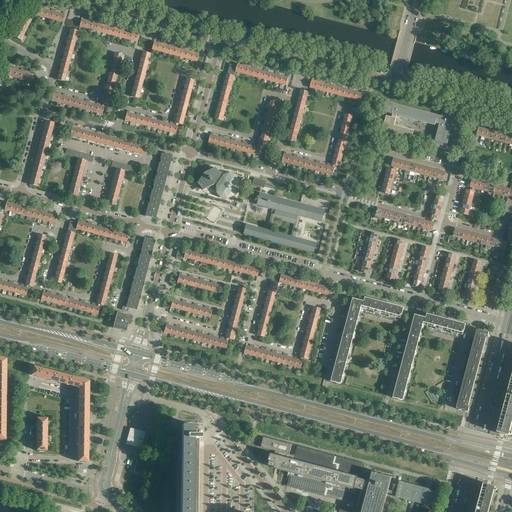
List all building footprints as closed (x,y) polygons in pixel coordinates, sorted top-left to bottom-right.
[(45,18),(48,8),(43,7),(43,9),(42,9),(40,17),(45,18)] [(57,21),(59,11),(55,10),(54,12),(53,12),(51,20),(57,21)] [(29,25),(32,20),(25,16),(22,15),(20,19),(22,20),(22,21),(29,25)] [(91,30),(93,20),(89,19),(88,21),(87,21),(85,28),(91,30)] [(26,30),(29,25),(22,21),(21,22),(19,21),(17,25),(26,30)] [(102,33),(105,23),(100,22),(99,24),(98,24),(96,31),(102,33)] [(24,35),(26,30),(17,25),(15,30),(17,31),(17,32),(24,35)] [(113,36),(116,26),(111,25),(111,27),(110,27),(108,34),(113,36)] [(124,39),(127,29),(122,27),(122,30),(121,30),(119,37),(124,39)] [(77,37),(78,31),(70,29),(68,28),(67,33),(69,34),(69,35),(77,37)] [(136,42),(138,34),(138,32),(134,30),(133,33),(132,33),(130,40),(136,42)] [(21,41),(24,35),(17,32),(16,33),(14,31),(12,36),(14,37),(21,41)] [(74,48),(75,42),(65,40),(64,44),(66,45),(66,46),(74,48)] [(163,53),(166,43),(161,41),(161,44),(160,43),(157,51),(163,53)] [(174,56),(177,46),(172,44),(172,47),(171,46),(169,54),(174,56)] [(185,59),(188,48),(184,47),(183,50),(182,49),(180,57),(185,59)] [(197,62),(199,54),(200,51),(195,50),(194,53),(193,52),(191,60),(197,62)] [(71,59),(72,53),(62,51),(61,55),(63,56),(63,57),(71,59)] [(121,61),(123,55),(115,53),(112,52),(111,57),(113,58),(113,59),(121,61)] [(148,65),(149,59),(139,57),(138,61),(140,62),(140,63),(148,65)] [(68,70),(69,65),(59,62),(58,67),(60,67),(60,68),(68,70)] [(118,72),(119,66),(109,64),(108,68),(110,69),(110,70),(118,72)] [(235,76),(236,72),(237,66),(235,66),(235,65),(230,64),(227,74),(235,76)] [(247,75),(250,65),(245,64),(245,66),(244,66),(242,73),(247,75)] [(15,78),(17,68),(13,66),(12,69),(11,68),(9,76),(15,78)] [(258,78),(261,68),(256,67),(256,69),(255,69),(253,76),(258,78)] [(145,76),(146,71),(136,68),(135,72),(137,73),(137,74),(145,76)] [(26,81),(29,71),(24,69),(23,72),(22,71),(20,79),(26,81)] [(270,81),(272,71),(268,70),(267,72),(266,72),(264,79),(270,81)] [(32,82),(33,76),(35,77),(35,75),(34,75),(34,74),(33,74),(33,72),(29,71),(26,81),(32,82)] [(65,82),(66,76),(56,73),(55,78),(57,78),(57,80),(65,82)] [(281,84),(284,74),(279,73),(278,75),(277,75),(275,82),(281,84)] [(115,83),(117,77),(106,75),(105,79),(107,80),(107,81),(115,83)] [(142,87),(143,82),(133,79),(132,84),(134,84),(134,85),(142,87)] [(232,87),(233,82),(223,79),(222,83),(224,84),(224,85),(232,87)] [(321,91),(324,81),(319,80),(319,82),(318,82),(316,89),(321,91)] [(333,94),(335,84),(331,82),(330,85),(329,85),(327,92),(333,94)] [(191,91),(193,86),(183,83),(181,88),(184,88),(183,89),(191,91)] [(344,97),(346,87),(342,85),(341,88),(340,87),(338,95),(344,97)] [(112,94),(114,89),(103,86),(102,91),(104,91),(104,92),(112,94)] [(355,100),(358,90),(353,88),(352,91),(351,90),(349,98),(355,100)] [(307,98),(309,92),(301,90),(299,89),(297,94),(300,95),(299,96),(307,98)] [(139,99),(140,93),(130,90),(129,95),(131,96),(131,97),(139,99)] [(229,98),(230,93),(220,90),(219,95),(221,95),(221,96),(229,98)] [(57,103),(60,92),(55,91),(54,94),(53,93),(51,101),(57,103)] [(68,106),(71,95),(66,94),(66,97),(65,96),(63,104),(68,106)] [(188,102),(190,97),(180,94),(178,99),(181,99),(180,100),(188,102)] [(79,109),(82,98),(78,97),(77,100),(76,99),(74,107),(79,109)] [(109,106),(111,100),(100,97),(99,102),(102,103),(101,103),(105,105),(109,106)] [(91,112),(93,101),(89,100),(88,102),(87,102),(85,110),(91,112)] [(97,113),(99,105),(97,105),(98,103),(93,101),(91,112),(97,113)] [(226,110),(227,104),(217,101),(216,106),(218,106),(218,108),(226,110)] [(304,109),(306,103),(296,101),(294,105),(297,106),(297,107),(304,109)] [(446,150),(454,117),(442,114),(442,116),(438,115),(396,104),(396,103),(389,101),(389,102),(387,102),(384,111),(439,126),(434,146),(446,150)] [(185,114),(187,108),(177,105),(175,110),(178,111),(178,112),(185,114)] [(275,113),(277,108),(267,105),(266,110),(268,110),(268,111),(275,113)] [(130,122),(133,112),(128,111),(128,113),(127,113),(124,120),(130,122)] [(301,120),(303,114),(293,112),(292,116),(294,117),(294,118),(301,120)] [(223,121),(224,115),(214,113),(213,117),(215,118),(215,119),(223,121)] [(352,122),(353,116),(345,114),(343,113),(342,118),(344,118),(344,119),(352,122)] [(141,125),(144,115),(140,114),(139,116),(138,116),(136,123),(141,125)] [(272,125),(274,119),(264,116),(263,121),(265,122),(265,123),(272,125)] [(153,128),(155,118),(151,117),(150,119),(149,119),(147,126),(153,128)] [(182,125),(184,119),(174,117),(172,121),(175,122),(174,123),(178,124),(182,125)] [(164,131),(166,121),(162,119),(161,122),(160,122),(158,129),(164,131)] [(52,132),(54,123),(46,120),(44,130),(52,132)] [(298,131),(300,126),(290,123),(289,128),(291,128),(291,129),(298,131)] [(177,126),(174,125),(171,124),(169,132),(175,134),(177,126)] [(349,133),(350,127),(340,124),(339,129),(341,130),(341,131),(349,133)] [(269,136),(271,130),(261,128),(260,132),(262,133),(262,134),(269,136)] [(84,139),(86,131),(77,129),(75,137),(84,139)] [(47,150),(52,132),(44,130),(39,148),(47,150)] [(102,144),(104,136),(95,133),(93,142),(102,144)] [(214,144),(217,134),(213,133),(212,135),(211,135),(209,143),(214,144)] [(295,143),(297,137),(287,134),(286,139),(288,139),(288,141),(295,143)] [(226,147),(228,139),(228,137),(224,136),(223,138),(222,138),(220,146),(226,147)] [(346,144),(347,138),(337,136),(336,140),(338,141),(338,142),(346,144)] [(120,149),(122,141),(113,138),(111,146),(120,149)] [(237,150),(240,140),(235,139),(234,141),(233,141),(231,149),(237,150)] [(266,147),(268,142),(258,139),(257,143),(259,144),(259,145),(262,146),(266,147)] [(248,153),(251,143),(246,142),(246,144),(245,144),(243,152),(248,153)] [(143,155),(145,147),(131,143),(129,151),(143,155)] [(262,148),(258,147),(256,147),(254,155),(260,156),(262,148)] [(343,155),(344,150),(334,147),(333,151),(335,152),(335,153),(343,155)] [(42,168),(47,150),(39,148),(34,166),(42,168)] [(288,164),(290,153),(286,152),(285,154),(284,154),(282,162),(288,164)] [(170,164),(172,155),(167,154),(166,155),(162,154),(161,158),(162,159),(161,161),(170,164)] [(299,166),(302,156),(297,155),(296,157),(295,157),(293,165),(299,166)] [(81,179),(84,168),(86,161),(85,160),(81,159),(78,158),(78,159),(73,177),(81,179)] [(310,169),(313,159),(308,158),(308,160),(307,160),(305,168),(310,169)] [(340,167),(341,161),(331,158),(330,163),(332,163),(332,164),(335,165),(340,167)] [(401,169),(403,161),(394,158),(391,166),(393,167),(392,169),(395,170),(396,168),(399,168),(399,169),(400,169),(401,169)] [(166,177),(169,167),(170,164),(161,161),(160,164),(159,164),(159,165),(157,172),(158,172),(157,175),(166,177)] [(321,172),(324,162),(319,161),(319,163),(318,163),(316,171),(321,172)] [(37,187),(42,168),(34,166),(29,185),(37,187)] [(203,190),(214,185),(217,180),(231,183),(229,191),(237,193),(242,175),(241,176),(233,173),(231,177),(220,175),(221,174),(215,168),(204,173),(197,183),(199,185),(197,187),(199,190),(201,188),(203,190)] [(123,179),(125,171),(121,170),(118,169),(116,169),(112,187),(120,189),(123,179)] [(162,191),(166,177),(157,175),(157,177),(156,177),(155,179),(154,186),(154,188),(162,191)] [(77,197),(81,179),(73,177),(68,195),(77,197)] [(265,181),(259,180),(254,178),(253,185),(263,188),(265,181)] [(480,190),(482,182),(472,179),(470,187),(471,188),(470,190),(475,191),(475,189),(478,189),(477,190),(479,190),(480,190)] [(115,207),(120,189),(112,187),(107,205),(115,207)] [(159,204),(161,195),(162,191),(154,188),(153,191),(152,191),(150,199),(151,199),(150,202),(159,204)] [(246,225),(244,234),(313,252),(315,243),(294,238),(300,216),(321,221),(324,210),(260,193),(257,205),(273,209),(267,231),(246,225)] [(10,212),(13,201),(8,200),(8,203),(6,202),(6,204),(6,205),(5,210),(10,212)] [(155,218),(158,207),(159,204),(150,202),(150,204),(149,204),(147,211),(146,213),(147,213),(147,216),(155,218)] [(21,215),(24,204),(19,203),(19,206),(18,205),(16,213),(21,215)] [(33,218),(35,207),(31,206),(30,209),(29,208),(27,216),(33,218)] [(44,221),(46,210),(42,209),(41,212),(40,211),(38,219),(44,221)] [(55,224),(57,216),(58,213),(53,212),(52,214),(51,214),(49,222),(55,224)] [(82,231),(84,220),(80,219),(79,222),(78,221),(77,223),(76,229),(82,231)] [(76,229),(77,223),(75,223),(75,222),(70,221),(68,231),(75,233),(76,229)] [(93,234),(96,223),(91,222),(90,224),(89,224),(87,232),(93,234)] [(104,237),(107,226),(102,225),(102,227),(101,227),(98,235),(104,237)] [(115,239),(118,229),(113,228),(113,230),(112,230),(110,238),(115,239)] [(127,243),(129,235),(129,232),(125,231),(124,233),(123,233),(121,241),(127,243)] [(45,242),(46,236),(38,234),(36,234),(35,238),(37,239),(37,240),(45,242)] [(72,244),(73,239),(63,236),(62,241),(64,241),(64,242),(72,244)] [(152,248),(154,241),(146,239),(145,242),(144,241),(143,246),(152,248)] [(42,253),(43,248),(33,245),(32,250),(34,250),(34,251),(42,253)] [(151,255),(152,248),(143,246),(142,250),(143,250),(142,253),(151,255)] [(69,256),(70,250),(60,247),(59,252),(61,252),(61,253),(69,256)] [(189,259),(192,249),(187,248),(187,250),(186,250),(185,252),(184,257),(189,259)] [(184,257),(185,252),(178,250),(176,258),(181,259),(181,257),(184,257)] [(201,262),(203,252),(199,251),(198,253),(197,253),(195,260),(201,262)] [(116,261),(118,255),(110,253),(108,253),(106,257),(109,258),(108,259),(116,261)] [(149,262),(151,255),(142,253),(141,255),(140,255),(139,259),(149,262)] [(212,265),(214,255),(210,254),(209,256),(208,256),(206,263),(212,265)] [(39,264),(40,259),(30,256),(29,261),(31,261),(31,262),(39,264)] [(223,268),(226,258),(221,257),(220,259),(219,259),(217,266),(223,268)] [(66,267),(67,261),(57,258),(56,263),(58,264),(58,265),(66,267)] [(147,269),(149,262),(139,259),(138,263),(139,264),(138,266),(147,269)] [(234,271),(237,261),(232,259),(232,262),(231,262),(229,269),(234,271)] [(245,274),(248,264),(244,262),(243,265),(242,265),(240,272),(245,274)] [(113,272),(115,267),(105,264),(103,268),(106,269),(105,270),(113,272)] [(257,277),(259,269),(259,267),(255,265),(254,268),(253,267),(251,275),(257,277)] [(145,275),(147,269),(138,266),(138,269),(137,269),(136,273),(145,275)] [(36,276),(37,270),(27,267),(26,272),(28,273),(28,274),(36,276)] [(63,278),(64,272),(54,270),(53,274),(55,275),(55,276),(63,278)] [(144,282),(145,275),(136,273),(135,277),(136,277),(135,280),(144,282)] [(183,284),(185,274),(181,273),(180,275),(179,275),(178,277),(177,282),(183,284)] [(284,284),(287,274),(282,273),(282,275),(280,275),(280,277),(278,283),(284,284)] [(110,283),(112,278),(102,275),(100,280),(103,280),(102,281),(110,283)] [(177,282),(178,277),(171,275),(169,283),(174,284),(175,282),(177,282)] [(278,283),(280,277),(278,276),(273,275),(270,285),(277,286),(278,283)] [(194,287),(197,277),(192,276),(191,278),(190,278),(188,285),(194,287)] [(295,287),(298,277),(293,276),(293,278),(292,278),(290,286),(295,287)] [(33,287),(34,281),(24,279),(23,283),(25,284),(25,285),(29,286),(33,287)] [(205,290),(208,280),(203,279),(203,281),(202,281),(200,288),(205,290)] [(307,290),(309,280),(305,279),(304,281),(303,281),(301,288),(307,290)] [(142,289),(144,282),(135,280),(134,282),(133,282),(132,286),(142,289)] [(15,293),(17,283),(13,282),(12,284),(11,284),(9,291),(15,293)] [(217,293),(219,285),(218,285),(219,283),(214,282),(214,284),(213,284),(211,291),(217,293)] [(318,293),(320,283),(316,282),(315,284),(314,284),(312,291),(318,293)] [(329,296),(331,288),(332,286),(327,285),(326,287),(325,287),(323,294),(329,296)] [(107,295),(109,289),(99,286),(97,291),(100,292),(99,293),(107,295)] [(140,296),(142,289),(132,286),(131,291),(132,291),(131,293),(140,296)] [(245,295),(246,289),(238,287),(236,287),(235,291),(237,292),(237,293),(245,295)] [(274,298),(276,292),(266,289),(265,294),(267,295),(267,296),(274,298)] [(47,301),(49,294),(48,293),(48,291),(44,290),(43,292),(41,300),(47,301)] [(52,303),(55,293),(50,292),(50,294),(49,294),(47,301),(52,303)] [(138,302),(140,296),(131,293),(131,296),(130,296),(129,300),(138,302)] [(64,306),(66,296),(62,295),(61,297),(60,297),(58,304),(64,306)] [(75,309),(77,299),(73,298),(72,300),(71,300),(69,307),(75,309)] [(104,306),(106,300),(96,298),(94,302),(97,303),(96,304),(100,305),(104,306)] [(176,309),(179,299),(174,298),(174,300),(172,300),(172,302),(170,307),(176,309)] [(242,306),(243,300),(233,298),(232,302),(234,303),(234,304),(242,306)] [(370,310),(372,300),(366,298),(365,302),(363,302),(361,308),(370,310)] [(341,384),(354,336),(361,308),(363,302),(354,299),(332,381),(341,384)] [(86,312),(89,302),(84,300),(83,303),(82,303),(80,310),(86,312)] [(136,310),(138,302),(129,300),(127,304),(128,304),(128,307),(129,308),(136,310)] [(170,307),(172,302),(165,300),(162,308),(168,309),(168,307),(170,307)] [(385,314),(388,304),(372,300),(370,310),(376,312),(375,316),(377,317),(378,313),(385,314)] [(187,312),(190,302),(185,301),(185,303),(184,303),(182,310),(187,312)] [(271,309),(273,303),(263,301),(262,305),(264,306),(264,307),(271,309)] [(199,315),(201,305),(197,304),(196,306),(195,306),(193,313),(199,315)] [(401,319),(404,308),(388,304),(385,314),(392,316),(391,320),(393,321),(394,317),(401,319)] [(319,314),(320,309),(312,307),(310,306),(309,311),(311,311),(311,312),(319,314)] [(210,318),(212,310),(212,308),(208,307),(207,309),(206,309),(204,316),(210,318)] [(239,317),(240,312),(230,309),(229,314),(231,314),(231,315),(239,317)] [(268,320),(270,315),(260,312),(259,316),(261,317),(261,318),(268,320)] [(126,331),(130,319),(130,316),(117,313),(113,327),(126,331)] [(431,327),(434,316),(427,314),(426,318),(425,318),(423,324),(431,327)] [(423,324),(425,318),(415,315),(412,329),(421,332),(423,324)] [(447,331),(450,320),(434,316),(431,327),(438,328),(437,332),(439,333),(440,329),(447,331)] [(316,326),(317,320),(307,317),(306,322),(308,323),(308,324),(316,326)] [(236,328),(237,323),(227,320),(226,325),(228,325),(228,326),(236,328)] [(463,335),(465,325),(450,320),(447,331),(454,333),(453,336),(455,337),(456,333),(463,335)] [(170,334),(172,324),(168,322),(167,325),(166,324),(165,327),(164,332),(170,334)] [(266,331),(267,326),(257,323),(256,328),(258,328),(258,329),(266,331)] [(164,332),(165,327),(158,325),(156,333),(161,334),(162,332),(164,332)] [(181,337),(184,327),(179,325),(178,328),(177,328),(175,335),(181,337)] [(192,340),(195,330),(190,328),(190,331),(189,331),(186,338),(192,340)] [(264,337),(266,331),(258,329),(257,330),(255,330),(254,334),(256,335),(259,336),(264,337)] [(313,337),(314,331),(304,329),(303,333),(305,334),(305,335),(313,337)] [(417,345),(421,332),(412,329),(408,343),(417,345)] [(467,406),(485,337),(488,338),(488,337),(490,338),(491,336),(488,335),(489,333),(484,331),(484,332),(477,330),(456,408),(466,410),(466,412),(468,412),(470,407),(467,406)] [(203,343),(206,333),(201,331),(201,334),(200,333),(198,341),(203,343)] [(233,340),(234,334),(224,331),(223,336),(225,337),(225,338),(228,339),(233,340)] [(215,346),(217,336),(213,334),(212,337),(211,336),(209,344),(215,346)] [(310,348),(311,342),(301,340),(300,344),(302,345),(302,346),(310,348)] [(249,355),(251,347),(250,347),(251,345),(246,343),(246,346),(245,346),(243,353),(249,355)] [(414,359),(417,345),(408,343),(405,356),(414,359)] [(255,356),(258,346),(253,345),(252,347),(251,347),(249,355),(255,356)] [(266,359),(269,349),(264,348),(264,350),(263,350),(261,358),(266,359)] [(277,362),(280,352),(275,351),(275,353),(274,353),(272,361),(277,362)] [(307,359),(308,354),(298,351),(297,356),(299,356),(299,357),(303,358),(307,359)] [(289,365),(291,355),(287,354),(286,356),(285,356),(283,364),(289,365)] [(410,372),(414,359),(405,356),(401,370),(410,372)] [(47,379),(49,370),(34,366),(31,375),(47,379)] [(62,383),(64,374),(49,370),(47,379),(62,383)] [(407,386),(410,372),(401,370),(397,384),(407,386)] [(80,384),(82,379),(64,374),(62,383),(77,387),(78,383),(80,384)] [(511,375),(497,432),(509,435),(508,434),(511,417),(511,375)] [(89,387),(89,381),(82,379),(80,384),(78,383),(77,387),(79,388),(79,389),(88,389),(88,387),(89,387)] [(403,400),(407,386),(397,384),(394,397),(403,400)] [(89,397),(89,391),(88,391),(88,389),(79,389),(79,397),(89,397)] [(89,403),(89,397),(79,397),(79,405),(88,405),(88,403),(89,403)] [(89,413),(89,407),(88,407),(88,405),(79,405),(79,413),(89,413)] [(89,419),(89,413),(79,413),(79,421),(88,421),(88,419),(89,419)] [(47,428),(47,424),(48,418),(37,418),(37,419),(36,422),(38,422),(38,425),(37,425),(37,429),(36,431),(38,432),(38,434),(47,434),(47,428)] [(89,429),(89,423),(88,423),(88,421),(79,421),(78,429),(89,429)] [(198,511),(199,447),(200,438),(201,438),(201,434),(200,434),(200,429),(194,429),(194,425),(182,425),(181,429),(176,429),(176,442),(181,442),(180,511),(198,511)] [(145,432),(130,428),(126,444),(141,449),(145,432)] [(89,435),(89,429),(78,429),(78,437),(87,437),(87,435),(89,435)] [(46,444),(46,442),(46,440),(47,440),(47,434),(38,434),(37,434),(37,435),(36,438),(38,438),(38,441),(37,441),(37,450),(39,450),(39,452),(42,452),(42,450),(47,451),(47,444),(46,444)] [(151,447),(154,437),(148,435),(145,446),(151,447)] [(89,445),(89,439),(87,439),(87,437),(78,437),(78,445),(89,445)] [(354,504),(353,508),(353,509),(352,509),(351,509),(350,508),(348,511),(384,511),(388,498),(387,497),(388,493),(396,495),(396,496),(412,501),(409,511),(420,511),(412,510),(415,501),(434,507),(438,491),(400,481),(397,492),(393,491),(388,490),(392,477),(384,475),(381,474),(373,472),(371,479),(361,477),(365,464),(362,463),(354,461),(353,461),(345,459),(343,458),(336,456),(334,456),(326,454),(325,453),(317,451),(316,451),(308,449),(306,448),(298,446),(295,456),(289,454),(292,445),(264,437),(261,447),(269,449),(276,451),(275,455),(271,454),(269,463),(270,463),(269,465),(276,467),(275,468),(291,472),(287,486),(354,504)] [(87,455),(87,451),(88,451),(89,445),(78,445),(78,461),(88,461),(88,455),(87,455)] [(144,475),(148,460),(141,458),(137,460),(135,469),(134,472),(144,475)] [(487,511),(494,486),(484,483),(475,511),(487,511)]
